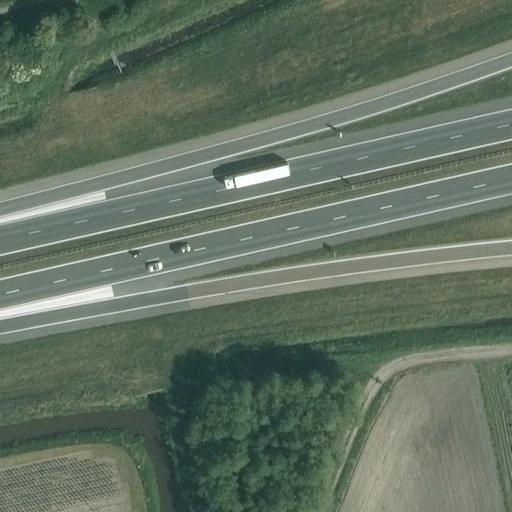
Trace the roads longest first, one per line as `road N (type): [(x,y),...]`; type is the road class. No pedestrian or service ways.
road 1 (motorway): [(511,61),(168,171),(0,211)]
road 2 (motorway): [(511,122),(0,238)]
road 3 (motorway): [(0,294),(511,179)]
road 4 (motorway): [(0,323),(511,252)]
